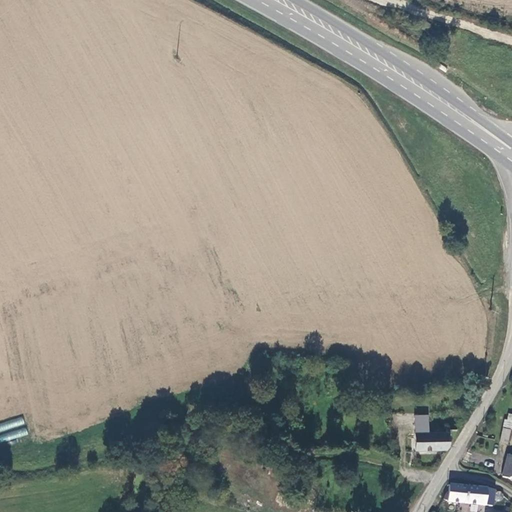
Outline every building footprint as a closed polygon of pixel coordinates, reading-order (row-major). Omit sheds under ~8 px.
[(508,444),(511,426),(511,413),(506,413),(499,442),(508,444)] [(0,441),(27,435),(26,429),(0,435),(0,441)] [(446,450),(448,445),(447,431),(414,433),(415,452),(446,450)] [(511,480),(511,458),(506,457),(501,478),(511,480)] [(486,504),(487,489),(449,486),(448,501),(486,504)] [(494,499),(495,490),(487,489),(486,504),(494,505),(494,499)] [(494,499),(494,505),(500,508),(503,507),(503,502),(501,499),(494,499)]
